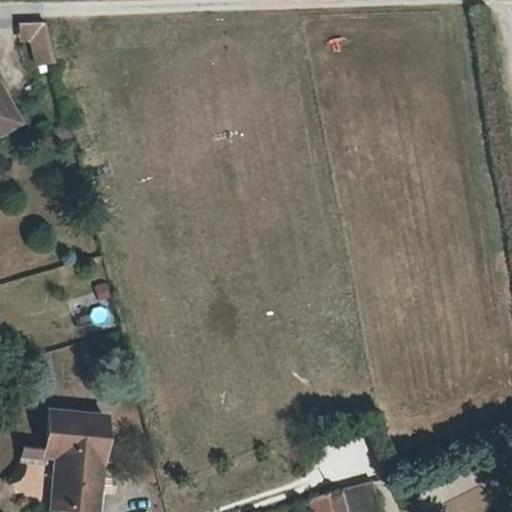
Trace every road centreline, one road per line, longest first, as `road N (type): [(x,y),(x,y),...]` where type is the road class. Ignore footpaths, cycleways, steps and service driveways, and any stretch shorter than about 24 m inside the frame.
road 1 (residential): [(0,16),(411,0)]
road 2 (residential): [(397,511),(374,468),(364,465),(223,511)]
